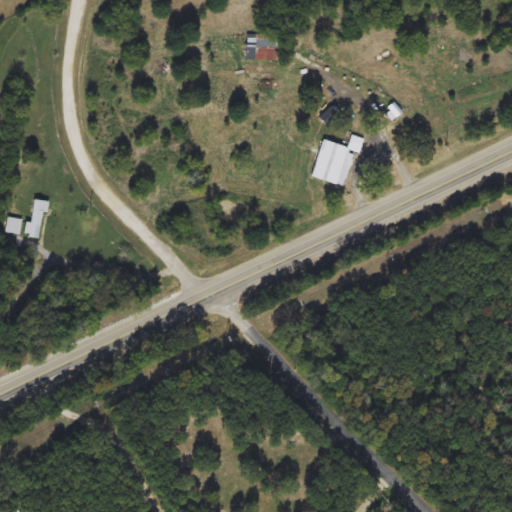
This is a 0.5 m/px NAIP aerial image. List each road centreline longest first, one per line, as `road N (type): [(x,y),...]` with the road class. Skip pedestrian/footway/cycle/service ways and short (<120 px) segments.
road 1 (primary): [(0,387),(511,148)]
road 2 (residential): [(207,291),(110,195),(82,154),(70,110),(83,0)]
road 3 (residential): [(207,291),(428,511)]
road 4 (residential): [(36,370),(99,428),(153,511)]
